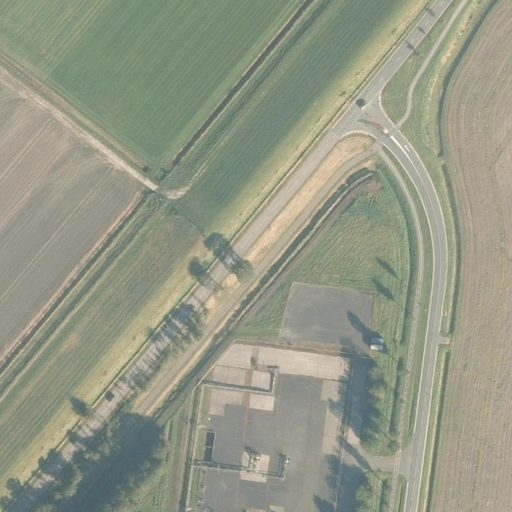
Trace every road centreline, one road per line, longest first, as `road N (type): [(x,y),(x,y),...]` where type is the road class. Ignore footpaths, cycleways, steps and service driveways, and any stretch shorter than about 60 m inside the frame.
road 1 (secondary): [(18,511),(357,107)]
road 2 (primary): [(410,511),(439,283),(438,232),(409,159),(357,107)]
road 3 (track): [(343,0),(181,197),(157,191),(76,133)]
road 4 (primary): [(357,107),(444,0)]
